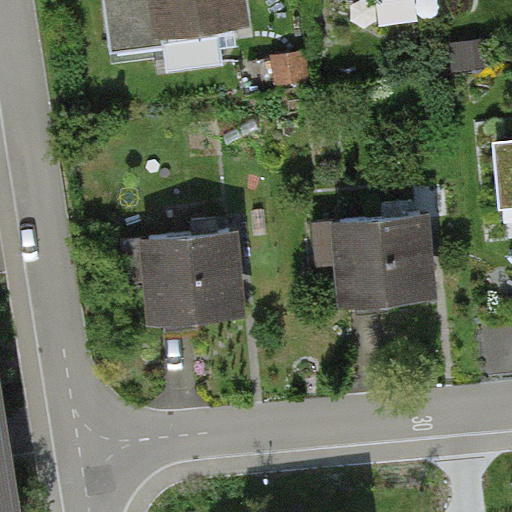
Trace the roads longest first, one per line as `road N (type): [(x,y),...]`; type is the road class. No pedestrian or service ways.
road 1 (residential): [(14,0),(80,447)]
road 2 (residential): [(80,447),(511,408)]
